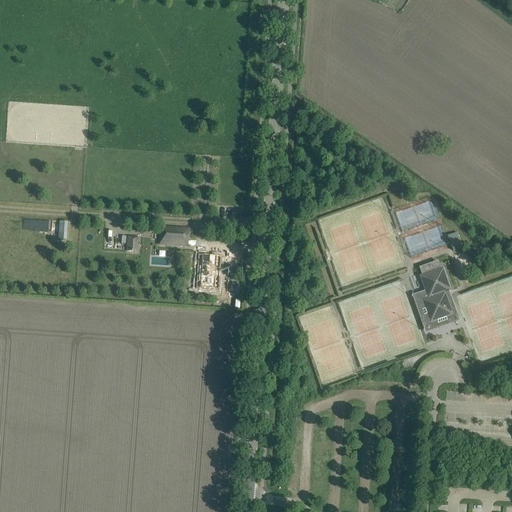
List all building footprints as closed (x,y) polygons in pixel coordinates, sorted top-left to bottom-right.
[(161,227),(160,245),(187,247),(187,241),(189,241),(190,229),(161,227)] [(457,233),(447,237),(452,251),(462,248),(457,233)] [(137,238),(128,237),(127,252),(136,252),(137,238)] [(193,255),(191,288),(213,290),(215,267),(216,257),(206,256),(193,255)] [(430,323),(452,315),(445,293),(450,291),(442,269),(420,277),(427,299),(422,301),(430,323)]
